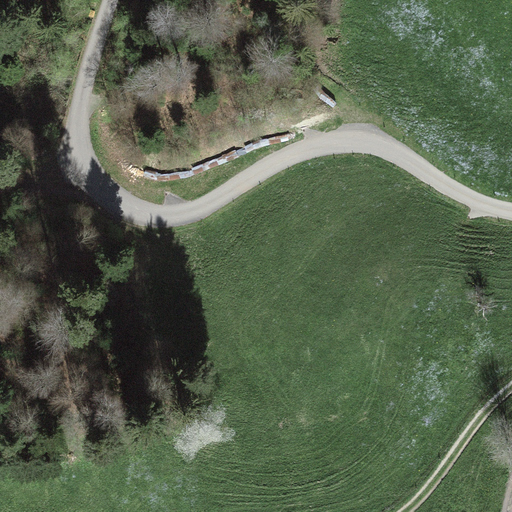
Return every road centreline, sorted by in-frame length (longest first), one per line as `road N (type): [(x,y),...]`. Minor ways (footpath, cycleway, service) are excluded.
road 1 (unclassified): [(109,0),(82,96),(81,147),(103,189),(135,210),(197,209),(283,156),(340,140),(383,149),(484,206),(511,210)]
road 2 (track): [(511,387),(404,511)]
